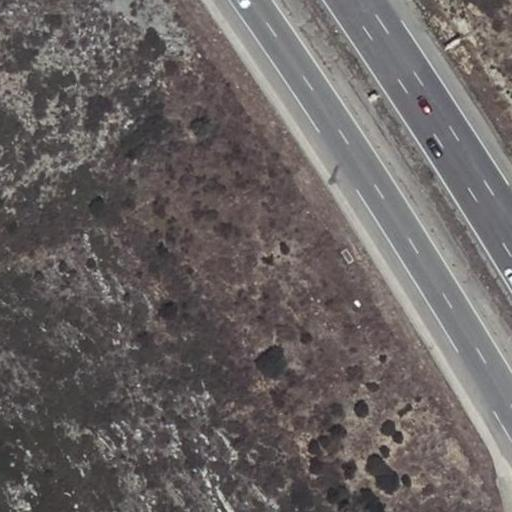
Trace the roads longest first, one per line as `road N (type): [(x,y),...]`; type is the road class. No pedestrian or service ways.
road 1 (motorway): [(250,0),(314,90),(511,418)]
road 2 (motorway): [(511,249),(356,0)]
